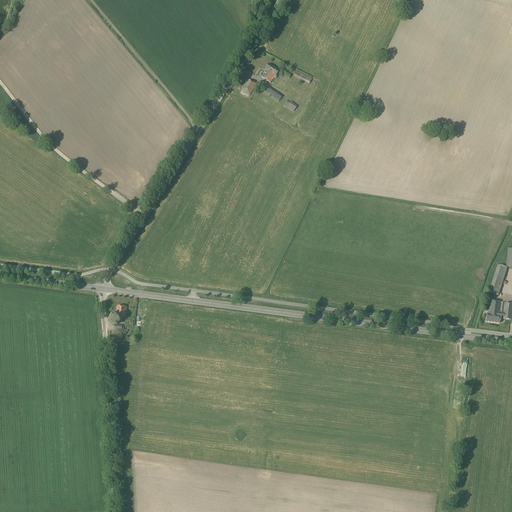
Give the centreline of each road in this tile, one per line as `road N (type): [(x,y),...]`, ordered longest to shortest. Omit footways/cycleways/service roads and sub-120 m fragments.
road 1 (secondary): [(104,289),(511,343)]
road 2 (unclassified): [(104,289),(281,0)]
road 3 (unclassified): [(114,511),(104,289)]
